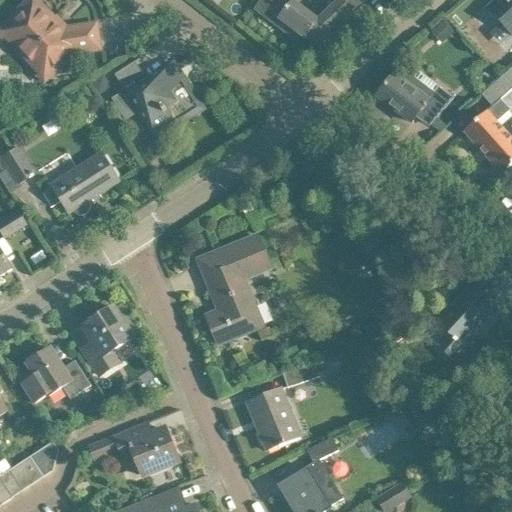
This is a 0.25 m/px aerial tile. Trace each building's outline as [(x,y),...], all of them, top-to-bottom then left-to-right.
[(0,33),(6,33),(44,73),(43,82),(45,83),(46,74),(64,56),(68,60),(76,52),(99,49),(96,26),(67,30),(55,18),(50,23),(34,6),(33,0),(32,0),(32,6),(30,8),(26,3),(16,14),(20,18),(5,32),(0,31),(0,33)] [(260,0),(254,10),(264,17),(297,42),(301,37),(305,40),(307,37),(319,46),(354,14),(352,12),(364,0),(338,0),(339,1),(318,21),(292,1),(287,8),(277,0),(260,0)] [(511,0),(496,0),(487,9),(490,11),(489,15),(494,20),(498,21),(511,35),(511,34),(511,0)] [(445,23),(456,14),(448,4),(437,13),(445,23)] [(430,126),(452,98),(404,61),(377,96),(412,123),(418,116),(430,126)] [(198,98),(177,66),(149,84),(135,63),(115,76),(125,91),(112,99),(126,122),(139,113),(146,124),(155,117),(166,135),(194,117),(186,105),(198,98)] [(492,107),(464,132),(502,175),(511,165),(511,139),(497,122),(510,110),(501,100),(511,90),(511,67),(482,95),(492,107)] [(103,78),(89,86),(97,99),(104,95),(106,85),(103,78)] [(17,148),(2,158),(0,158),(0,178),(10,195),(22,188),(20,183),(34,174),(17,148)] [(89,201),(119,182),(102,155),(52,186),(69,214),(72,211),(73,213),(75,214),(76,215),(78,216),(80,216),(82,216),(83,216),(85,215),(87,214),(88,213),(89,211),(90,210),(90,208),(91,206),(90,204),(90,202),(89,201)] [(8,216),(34,203),(28,192),(2,206),(8,216)] [(19,212),(0,223),(0,232),(4,240),(27,226),(19,212)] [(271,268),(258,237),(199,262),(215,301),(219,299),(224,311),(207,318),(218,345),(263,326),(243,279),(271,268)] [(0,277),(12,270),(0,250),(0,277)] [(450,309),(439,321),(443,325),(441,327),(455,339),(453,341),(456,344),(458,342),(460,345),(461,345),(475,331),(471,327),(494,301),(478,286),(476,288),(472,285),(461,297),(465,301),(454,313),(450,309)] [(95,343),(84,351),(100,376),(120,364),(119,362),(112,352),(137,335),(126,318),(122,321),(114,308),(84,327),(95,343)] [(91,387),(75,361),(74,362),(77,366),(66,374),(50,349),(27,364),(34,376),(22,384),(35,404),(47,396),(48,397),(63,388),(70,400),(91,387)] [(282,372),(288,389),(319,378),(313,362),(282,372)] [(282,390),(247,404),(266,451),(278,446),(279,448),(285,446),(283,444),(301,436),(282,390)] [(103,399),(94,405),(100,416),(110,410),(103,399)] [(142,476),(179,461),(167,430),(150,437),(145,426),(149,425),(148,424),(89,448),(94,462),(120,451),(123,458),(133,454),(142,476)] [(343,500),(319,461),(338,451),(332,438),(307,450),(313,463),(307,467),(308,469),(278,487),(293,511),(324,511),(332,508),(331,507),(343,500)] [(53,472),(59,451),(53,442),(29,458),(30,458),(43,478),(53,472)] [(43,478),(30,458),(19,465),(32,485),(43,478)] [(32,485),(19,465),(8,472),(21,492),(32,485)] [(21,492),(8,472),(0,477),(0,482),(11,499),(21,492)] [(11,499),(0,482),(0,506),(11,499)] [(392,511),(411,499),(400,483),(375,500),(382,511),(392,511)] [(184,503),(179,490),(124,511),(198,511),(196,506),(181,511),(173,511),(172,509),(184,503)]
